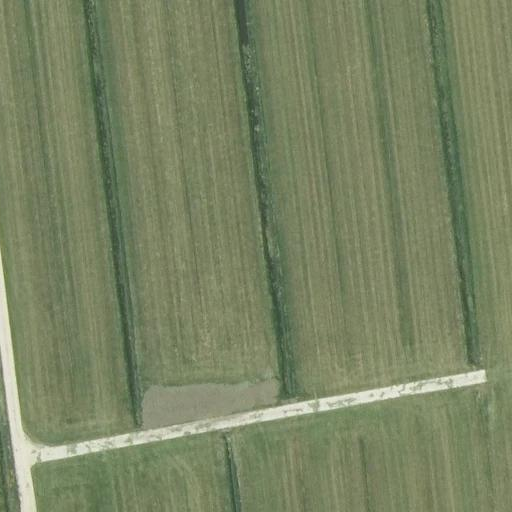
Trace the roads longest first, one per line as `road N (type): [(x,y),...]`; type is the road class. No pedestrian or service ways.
road 1 (track): [(24,511),(17,455),(480,378)]
road 2 (track): [(17,455),(0,310)]
